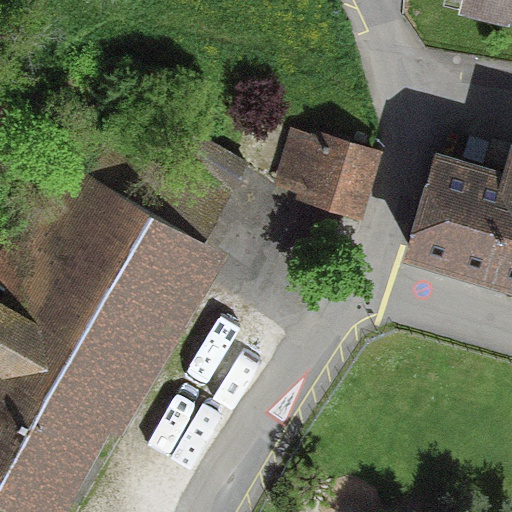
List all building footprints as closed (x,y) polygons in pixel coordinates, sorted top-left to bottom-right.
[(511,13),(511,0),(462,0),(462,1),(511,13)] [(0,501),(19,511),(38,511),(223,195),(174,166),(169,176),(75,121),(0,250),(0,501)] [(320,139),(291,130),(278,176),(300,183),(298,191),(302,192),(301,197),(350,211),(368,150),(321,136),(320,139)] [(181,160),(227,187),(241,163),(195,136),(181,160)] [(511,142),(503,176),(431,155),(404,247),(511,278),(511,142)]
